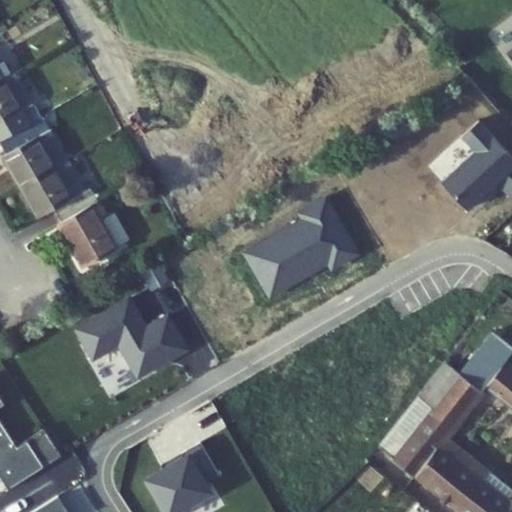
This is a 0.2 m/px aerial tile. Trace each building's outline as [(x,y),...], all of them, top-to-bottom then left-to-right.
[(511,53),(499,64),(511,79),(511,53)] [(5,83),(0,85),(0,143),(30,128),(5,83)] [(511,171),(511,156),(479,123),(463,139),(474,150),(438,184),(468,215),(511,171)] [(0,176),(11,197),(56,172),(31,127),(30,128),(0,143),(0,176)] [(56,172),(11,197),(27,226),(45,216),(52,229),(80,214),(56,172)] [(357,255),(328,204),(242,252),(271,304),(357,255)] [(102,255),(80,214),(50,231),(73,271),(102,255)] [(148,324),(132,295),(73,328),(92,361),(121,345),(141,380),(192,352),(170,312),(148,324)] [(503,356),(481,338),(453,373),(511,420),(511,386),(492,370),(503,356)] [(469,397),(434,370),(368,454),(443,511),(511,511),(511,484),(503,497),(433,443),(469,397)] [(0,411),(9,406),(0,391),(0,469),(10,485),(58,455),(44,432),(18,448),(0,420),(0,411)] [(178,511),(212,493),(190,454),(144,481),(162,511),(178,511)] [(69,511),(57,494),(29,511),(69,511)]
